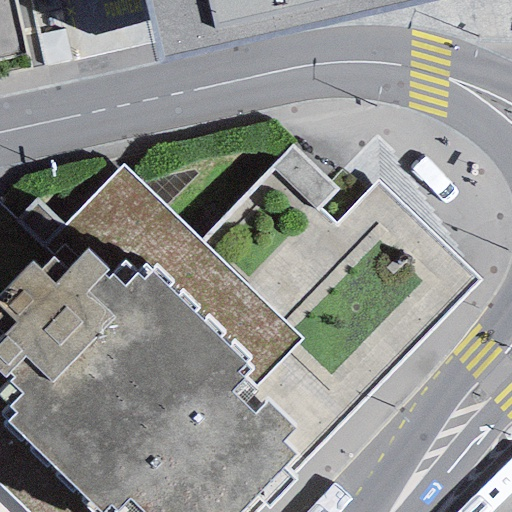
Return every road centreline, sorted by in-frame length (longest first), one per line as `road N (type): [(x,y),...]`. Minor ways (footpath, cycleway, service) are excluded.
road 1 (tertiary): [(0,131),(294,67),(378,63),(422,72)]
road 2 (secondary): [(511,308),(453,384),(380,511)]
road 3 (secondary): [(394,511),(511,397)]
road 4 (tertiary): [(422,72),(511,155)]
